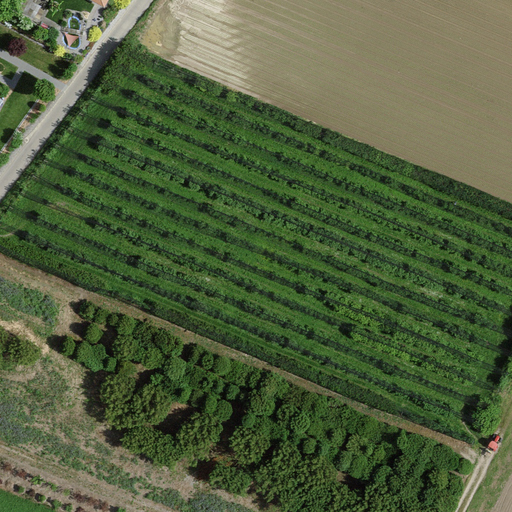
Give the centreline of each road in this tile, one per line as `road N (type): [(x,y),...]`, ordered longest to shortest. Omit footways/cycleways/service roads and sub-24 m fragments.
road 1 (unclassified): [(0,189),(139,0)]
road 2 (track): [(511,396),(455,511)]
